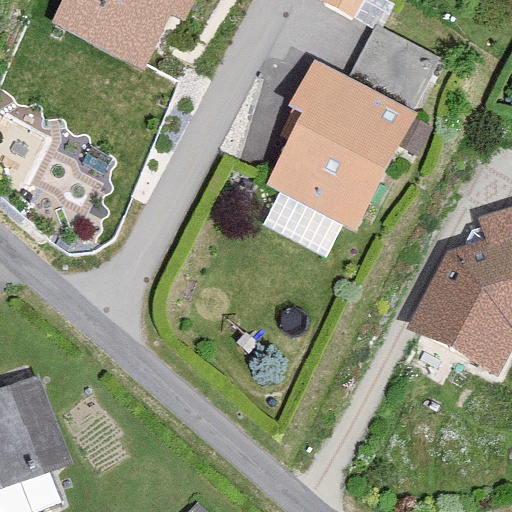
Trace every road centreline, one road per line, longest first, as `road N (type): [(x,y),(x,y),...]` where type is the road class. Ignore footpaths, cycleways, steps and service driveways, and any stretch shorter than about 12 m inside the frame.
road 1 (residential): [(117,314),(280,0)]
road 2 (residential): [(347,511),(117,314)]
road 3 (residential): [(117,314),(0,214)]
